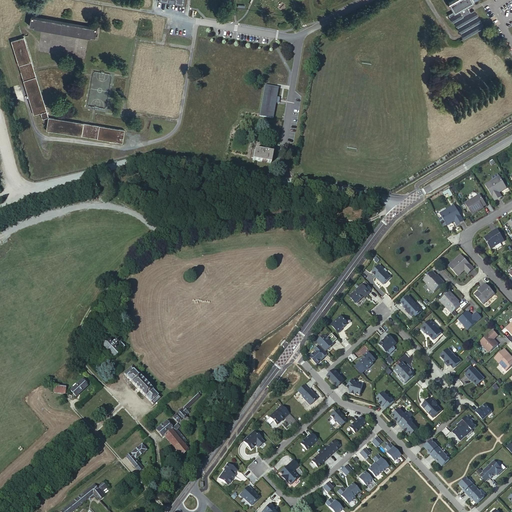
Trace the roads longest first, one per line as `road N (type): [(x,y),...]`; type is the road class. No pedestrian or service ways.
road 1 (tertiary): [(511,139),(398,208),(290,349)]
road 2 (residential): [(316,376),(384,314),(455,395),(457,409),(408,456)]
road 3 (residential): [(335,396),(255,467),(283,497),(301,497),(378,424)]
road 4 (tertiary): [(290,349),(190,485)]
